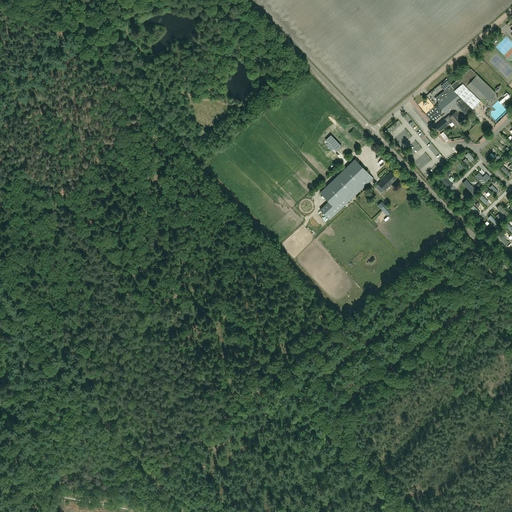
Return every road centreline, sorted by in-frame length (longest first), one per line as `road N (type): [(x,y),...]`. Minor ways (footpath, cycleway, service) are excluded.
road 1 (track): [(152,477),(459,222)]
road 2 (track): [(0,299),(183,511)]
road 3 (track): [(328,435),(433,354),(434,343),(509,274)]
road 4 (unclassified): [(511,276),(372,130)]
road 5 (unclassified): [(372,130),(245,0)]
road 6 (track): [(274,375),(397,505)]
road 7 (track): [(511,481),(483,497),(388,511)]
